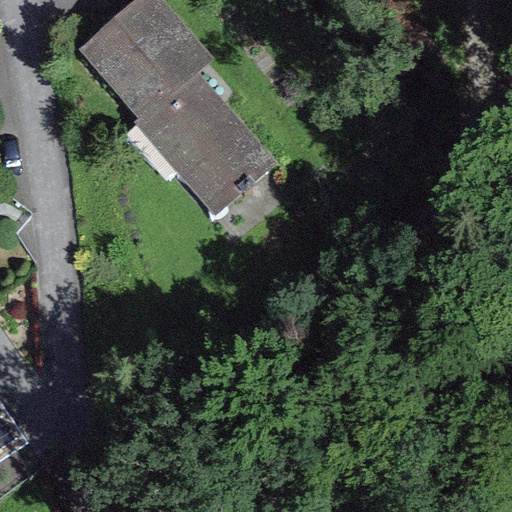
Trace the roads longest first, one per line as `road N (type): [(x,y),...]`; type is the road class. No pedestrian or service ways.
road 1 (track): [(267,511),(274,468),(312,380),(411,220),(460,169),(473,95),(470,0)]
road 2 (residential): [(15,0),(41,118),(76,430),(99,511)]
